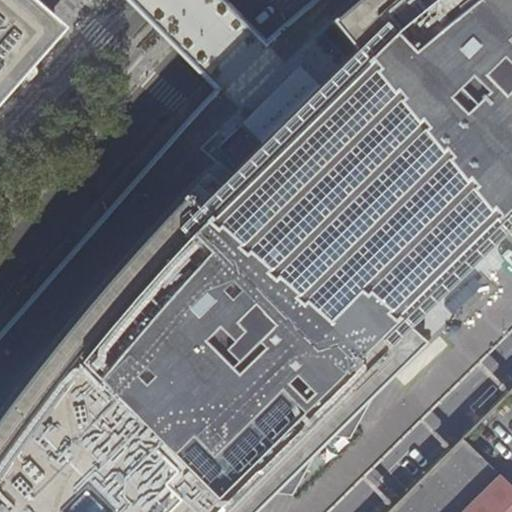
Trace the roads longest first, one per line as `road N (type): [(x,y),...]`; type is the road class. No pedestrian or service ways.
road 1 (tertiary): [(0,274),(165,90),(258,0)]
road 2 (tertiary): [(138,0),(0,154)]
